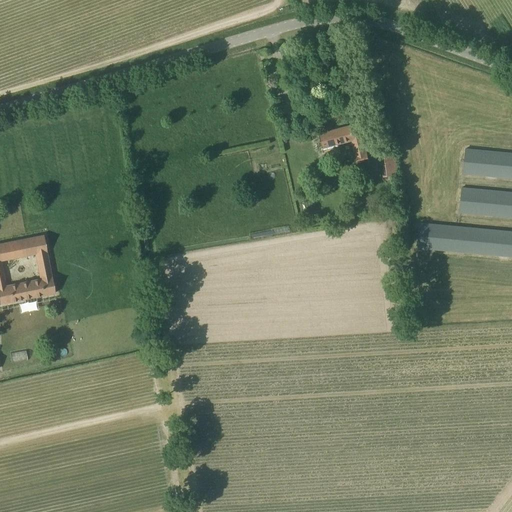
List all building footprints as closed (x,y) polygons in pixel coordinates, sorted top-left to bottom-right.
[(370,168),(362,136),(363,136),(360,123),(319,134),(322,147),(338,143),(350,140),(358,172),(370,168)] [(395,149),(391,149),(380,151),(382,176),(397,174),(395,149)] [(511,177),(511,153),(465,149),(463,173),(511,177)] [(511,217),(511,192),(461,188),(459,212),(511,217)] [(511,256),(511,231),(420,223),(417,248),(511,256)] [(0,287),(0,300),(1,304),(55,293),(52,277),(51,277),(46,252),(47,252),(44,236),(0,244),(0,260),(37,254),(42,279),(0,287)]
